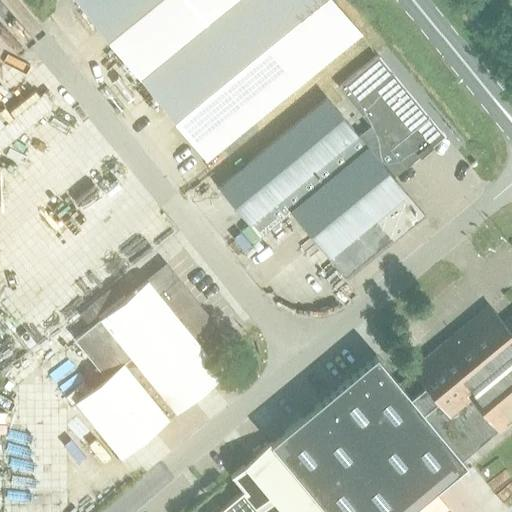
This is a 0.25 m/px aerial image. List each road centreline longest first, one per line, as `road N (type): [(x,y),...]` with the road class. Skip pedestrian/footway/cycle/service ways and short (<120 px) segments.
road 1 (unclassified): [(299,358),(45,46),(0,21)]
road 2 (unclassified): [(299,358),(511,184)]
road 3 (unclassified): [(154,473),(299,358)]
road 4 (secondary): [(511,120),(413,0)]
